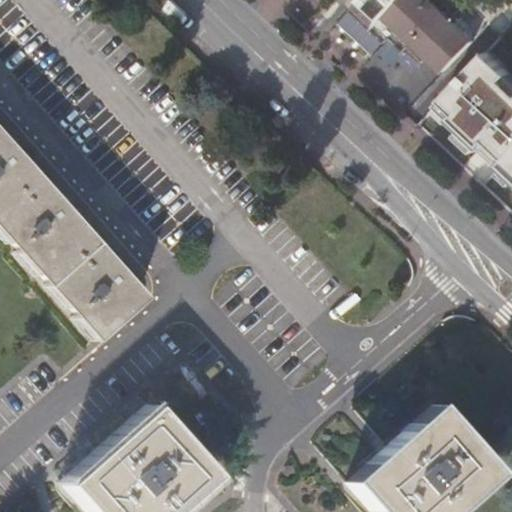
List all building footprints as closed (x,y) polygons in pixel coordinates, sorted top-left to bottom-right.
[(361,0),(355,7),(374,26),(399,0),(361,0)] [(399,0),(374,26),(370,31),(383,43),(389,38),(403,51),(407,46),(423,60),(428,55),(444,69),(473,39),(431,0),(399,0)] [(511,75),(487,53),(438,105),(453,118),(450,120),(482,150),(484,148),(503,166),(501,167),(511,177),(511,75)] [(0,235),(93,346),(141,305),(0,137),(0,235)] [(342,482),(368,511),(448,511),(488,477),(426,406),(384,444),(342,482)] [(61,485),(84,511),(168,511),(209,476),(146,410),(104,446),(61,485)]
